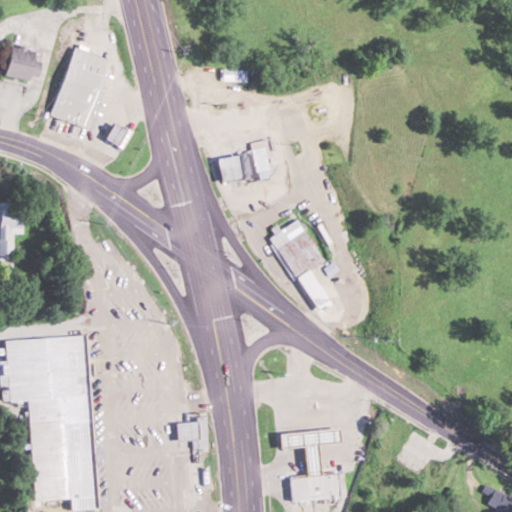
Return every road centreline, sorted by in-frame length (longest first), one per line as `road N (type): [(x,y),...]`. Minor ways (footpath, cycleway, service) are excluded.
road 1 (primary): [(205,260),(511,467)]
road 2 (trunk): [(89,180),(180,307),(234,457)]
road 3 (trunk): [(321,341),(241,253),(167,117)]
road 4 (trunk): [(138,0),(205,260)]
road 5 (trunk): [(238,511),(205,260)]
road 6 (secondary): [(0,139),(75,171),(205,260)]
road 7 (trunk): [(230,423),(252,352),(282,336),(321,341)]
road 8 (trunk): [(167,117),(150,173),(121,183),(89,180)]
